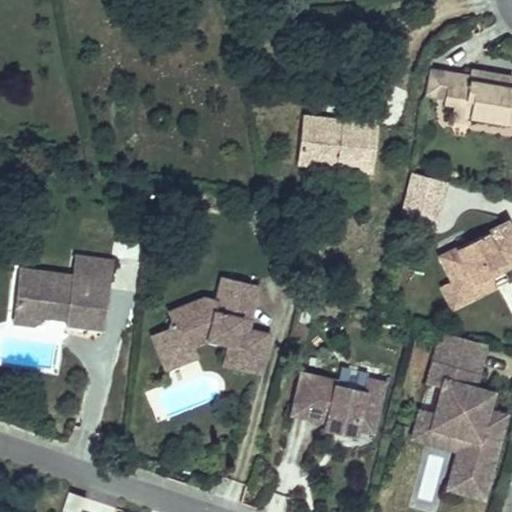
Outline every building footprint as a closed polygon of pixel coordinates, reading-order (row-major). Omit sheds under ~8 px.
[(163,9),(162,0),(146,0),(147,11),(163,9)] [(445,98),(449,73),(429,70),(425,94),(445,98)] [(511,123),(511,83),(510,83),(510,88),(500,87),(502,76),(471,70),(470,76),(449,73),(445,98),(444,102),(453,104),(471,107),(469,116),(511,123)] [(510,83),(511,77),(502,76),(500,87),(510,88),(510,83)] [(469,116),(471,107),(453,104),(451,119),(468,122),(469,116)] [(371,171),(377,125),(342,121),(341,127),(330,126),(325,119),(303,117),(297,162),(320,165),(321,153),(337,155),(336,167),(371,171)] [(336,167),(337,155),(321,153),(320,165),(336,167)] [(412,173),(402,216),(433,225),(444,182),(412,173)] [(511,264),(511,231),(507,223),(441,256),(453,280),(459,292),(491,275),(488,270),(500,264),(503,270),(511,264)] [(109,287),(113,261),(75,256),(73,276),(75,276),(74,282),(109,287)] [(503,270),(500,264),(488,270),(491,275),(503,270)] [(31,291),(33,271),(21,269),(16,302),(31,291)] [(103,330),(109,287),(74,282),(75,276),(73,276),(33,271),(31,291),(16,302),(14,322),(34,325),(51,312),(68,315),(67,320),(66,325),(103,330)] [(453,309),(497,286),(491,275),(459,292),(453,280),(442,286),(453,309)] [(248,330),(258,287),(222,278),(216,302),(203,298),(169,312),(172,320),(168,330),(164,331),(173,353),(194,345),(207,339),(209,340),(210,335),(220,337),(219,342),(227,344),(223,359),(241,363),(240,368),(260,373),(269,335),(248,330)] [(166,369),(199,357),(194,345),(173,353),(164,331),(152,336),(166,369)] [(487,410),(488,406),(482,404),(477,395),(479,390),(474,388),(486,345),(441,332),(426,384),(441,388),(434,413),(420,409),(412,438),(433,444),(437,430),(471,439),(457,491),(482,498),(505,415),(487,410)] [(375,422),(384,383),(366,378),(363,392),(336,386),(337,381),(301,372),(292,413),(326,422),(325,428),(354,435),(356,429),(358,418),(375,422)] [(488,406),(492,393),(479,390),(477,395),(482,404),(488,406)] [(372,433),(375,422),(358,418),(356,429),(372,433)] [(457,491),(471,439),(437,430),(433,444),(457,451),(447,489),(457,491)]
